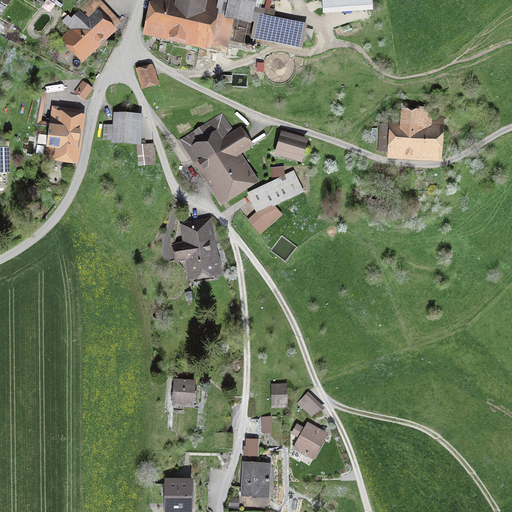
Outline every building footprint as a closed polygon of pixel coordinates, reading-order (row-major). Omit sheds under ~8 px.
[(58,40),(82,65),(118,32),(114,26),(118,22),(98,0),(91,0),(65,24),(69,29),(58,40)] [(156,1),(150,30),(226,47),(233,17),(236,0),(180,0),(180,6),(156,1)] [(236,0),(233,17),(249,20),(252,8),(253,0),(236,0)] [(323,0),(323,11),(374,9),(373,0),(323,0)] [(274,12),(252,8),(249,20),(257,22),(253,37),(299,47),(304,27),(273,20),(274,12)] [(136,70),(142,89),(158,84),(153,65),(136,70)] [(76,94),(85,100),(93,89),(84,83),(76,94)] [(388,123),(388,159),(441,160),(441,126),(433,125),(433,109),(399,109),(399,123),(388,123)] [(51,110),(44,161),(77,165),(84,114),(51,110)] [(114,114),(113,144),(140,145),(141,116),(114,114)] [(180,141),(221,207),(259,183),(241,154),(254,146),(242,125),(234,130),(224,114),(180,141)] [(282,131),(276,155),(302,162),(309,138),(282,131)] [(0,146),(0,171),(10,172),(10,146),(0,146)] [(137,148),(140,168),(156,166),(153,146),(137,148)] [(247,221),(260,235),(281,215),(273,206),(304,191),(294,171),(247,194),(256,213),(247,221)] [(186,262),(189,281),(221,276),(212,218),(179,224),(182,244),(172,246),(175,264),(186,262)] [(175,381),(173,406),(193,408),(195,383),(175,381)] [(273,395),(282,396),(286,396),(286,386),(273,386),(273,395)] [(282,396),(273,395),(273,406),(282,406),(282,396)] [(309,395),(298,406),(313,420),(324,409),(309,395)] [(270,417),(262,417),(262,432),(270,432),(270,417)] [(292,433),(301,438),(295,447),(312,457),(325,434),(309,425),(306,430),(297,424),(292,433)] [(244,453),(259,454),(260,437),(245,437),(244,453)] [(230,440),(214,440),(214,448),(230,448),(230,440)] [(242,463),(241,496),(269,497),(271,464),(242,463)] [(190,483),(168,482),(167,508),(189,509),(190,483)]
